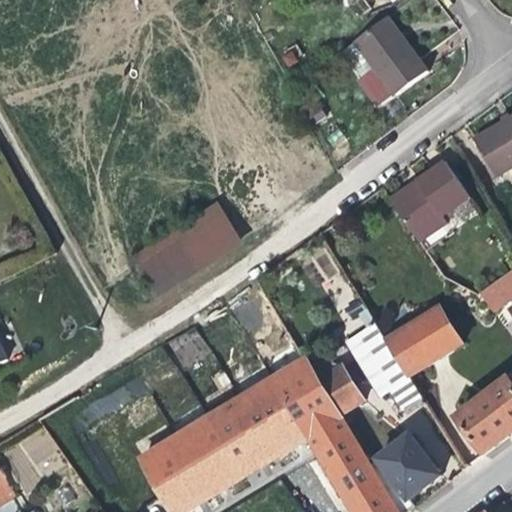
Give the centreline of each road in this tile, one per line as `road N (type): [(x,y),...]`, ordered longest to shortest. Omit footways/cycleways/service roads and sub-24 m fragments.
road 1 (residential): [(236,0),(348,190),(0,429)]
road 2 (track): [(125,344),(0,126)]
road 3 (residential): [(502,60),(357,179)]
